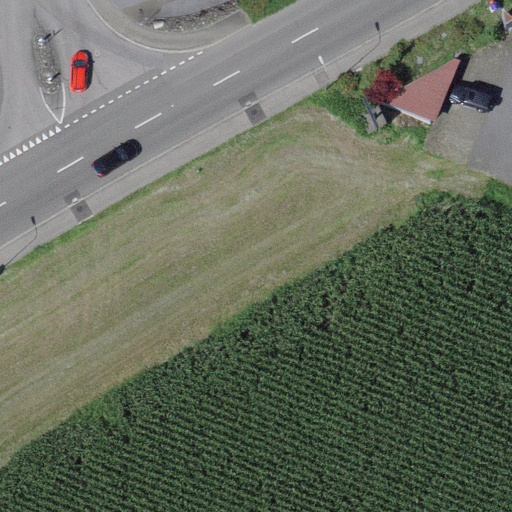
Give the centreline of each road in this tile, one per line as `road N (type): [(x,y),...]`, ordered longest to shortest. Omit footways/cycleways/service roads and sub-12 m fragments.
road 1 (primary): [(77,161),(371,0)]
road 2 (residential): [(77,161),(55,125),(28,0)]
